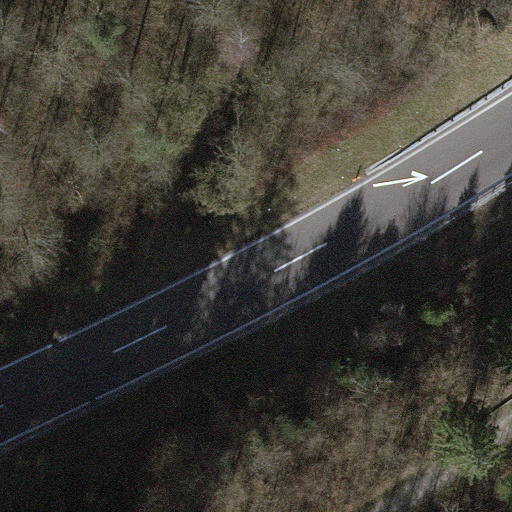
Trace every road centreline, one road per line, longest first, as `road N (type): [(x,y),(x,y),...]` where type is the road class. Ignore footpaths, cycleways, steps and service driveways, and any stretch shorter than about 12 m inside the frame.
road 1 (motorway): [(0,408),(302,257),(511,133)]
road 2 (track): [(511,434),(408,511)]
